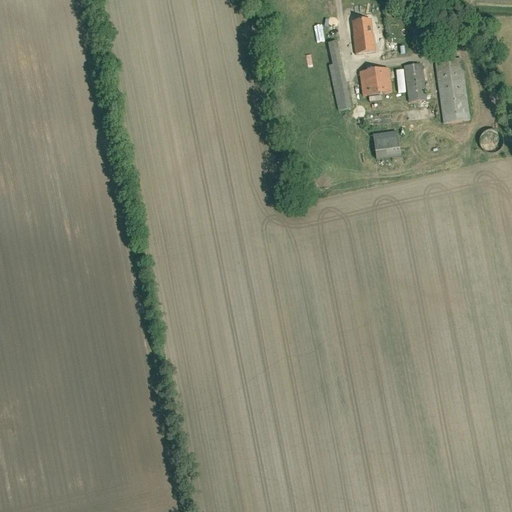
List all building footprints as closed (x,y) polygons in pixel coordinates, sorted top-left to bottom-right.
[(353,23),(355,38),(354,38),(356,55),(375,53),(373,35),(372,35),(370,21),(353,23)] [(328,44),(332,65),(341,64),(336,43),(328,44)] [(435,63),(443,125),(469,121),(461,60),(435,63)] [(404,68),(409,103),(426,101),(421,65),(404,68)] [(361,73),(364,97),(390,94),(387,70),(361,73)] [(372,136),(376,161),(400,157),(396,132),(372,136)]
